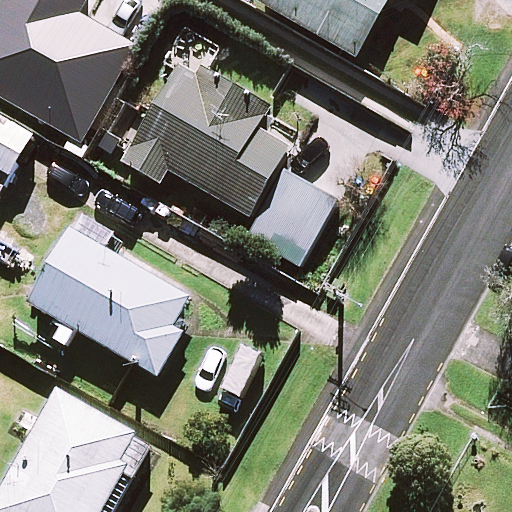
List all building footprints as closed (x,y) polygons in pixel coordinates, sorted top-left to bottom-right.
[(422,0),(256,0),(255,3),(362,64),(398,0),(417,0),(421,2),(422,0)] [(271,117),(192,69),(132,169),(167,190),(176,175),(255,223),(296,155),(261,133),(271,117)] [(38,142),(0,120),(0,201),(3,203),(38,142)] [(341,205),(295,180),(266,232),(312,258),(341,205)] [(66,326),(57,342),(73,352),(82,335),(163,382),(189,337),(182,333),(198,305),(107,253),(117,237),(89,221),(38,310),(66,326)] [(41,252),(0,227),(0,265),(24,280),(41,252)] [(113,511),(132,480),(138,484),(158,449),(65,397),(0,511),(113,511)]
